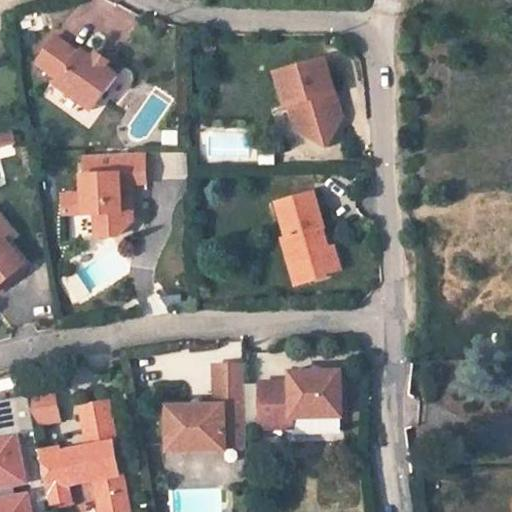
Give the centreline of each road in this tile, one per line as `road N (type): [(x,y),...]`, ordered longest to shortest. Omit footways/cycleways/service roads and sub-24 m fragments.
road 1 (residential): [(395,322),(169,327),(0,357)]
road 2 (residential): [(395,322),(381,22)]
road 3 (residential): [(381,22),(219,18),(154,0)]
road 4 (residential): [(406,511),(391,402),(395,322)]
